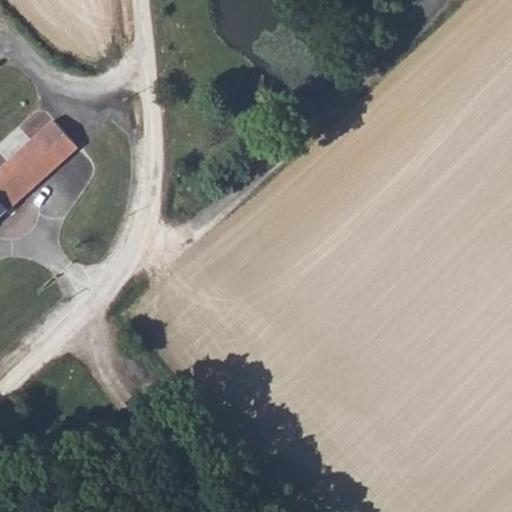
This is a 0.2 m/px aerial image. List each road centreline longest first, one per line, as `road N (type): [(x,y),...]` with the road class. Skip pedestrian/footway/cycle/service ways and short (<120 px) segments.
road 1 (unclassified): [(135,0),(144,175),(125,278),(73,339),(0,403)]
road 2 (track): [(125,278),(195,228),(450,0)]
road 3 (track): [(73,339),(229,511)]
